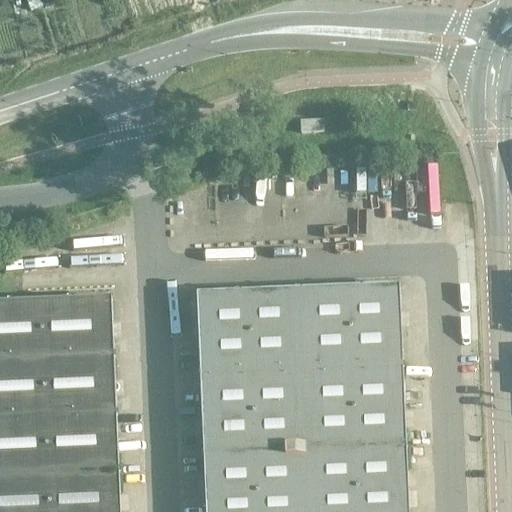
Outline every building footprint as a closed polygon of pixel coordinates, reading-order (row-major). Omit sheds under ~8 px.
[(324,122),(301,123),(301,135),(324,134),(324,122)] [(400,289),(299,293),(302,374),(403,370),(400,289)] [(197,298),(201,378),(302,374),(299,293),(197,298)] [(0,307),(0,365),(112,361),(110,303),(0,307)] [(112,361),(0,365),(0,423),(115,419),(112,361)] [(403,370),(302,374),(306,454),(407,450),(403,370)] [(302,374),(201,378),(204,458),(306,454),(302,374)] [(115,419),(0,423),(0,480),(117,476),(115,419)] [(409,511),(407,450),(306,454),(308,511),(409,511)] [(308,511),(306,454),(204,458),(206,511),(308,511)] [(119,511),(117,476),(0,480),(0,511),(119,511)]
